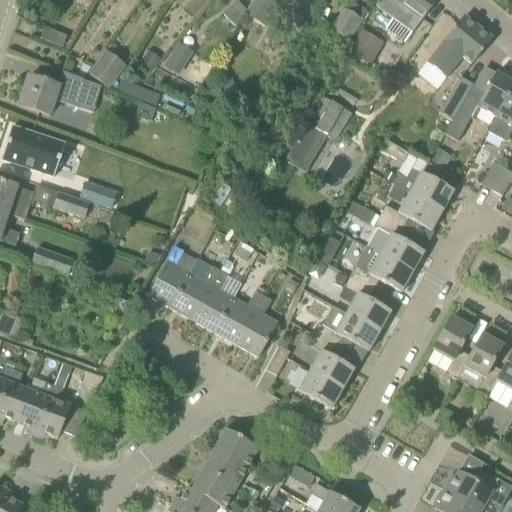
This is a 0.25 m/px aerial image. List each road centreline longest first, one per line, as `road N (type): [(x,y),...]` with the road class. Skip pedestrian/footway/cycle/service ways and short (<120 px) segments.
road 1 (residential): [(511,245),(478,226),(464,231),(343,445)]
road 2 (residential): [(107,480),(209,411),(240,406)]
road 3 (residential): [(240,406),(213,370),(138,326)]
